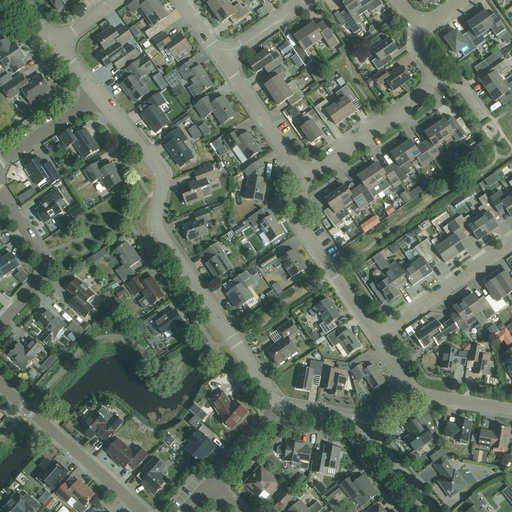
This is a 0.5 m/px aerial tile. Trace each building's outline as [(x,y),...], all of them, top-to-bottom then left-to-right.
[(50,0),(58,12),(74,1),(77,5),(83,0),(50,0)] [(150,0),(144,4),(141,0),(136,0),(127,6),(132,14),(138,9),(145,19),(161,7),(156,0),(150,0)] [(213,15),(229,4),(226,0),(213,0),(208,4),(211,8),(209,9),(213,15)] [(359,17),(363,13),(354,0),(343,0),(341,2),(346,10),(340,14),(342,17),(346,23),(354,34),(361,30),(356,23),(361,20),(359,17)] [(354,0),(363,13),(368,10),(371,13),(382,5),(378,0),(354,0)] [(229,4),(213,15),(217,20),(219,20),(221,24),(231,17),(236,23),(251,13),(246,6),(243,9),(240,4),(232,9),(229,4)] [(161,7),(145,19),(152,28),(145,33),(149,40),(163,31),(158,24),(168,17),(161,7)] [(266,10),(259,15),(262,19),(269,14),(266,10)] [(488,15),(485,11),(476,18),(488,35),(493,32),(498,39),(507,32),(493,12),(488,15)] [(342,17),(338,20),(342,26),(345,24),(346,23),(342,17)] [(483,38),(488,35),(476,18),(467,24),(473,33),(468,37),(466,34),(466,35),(476,49),(476,48),(486,41),(483,38)] [(312,22),(303,28),(314,45),(323,38),(331,49),(338,44),(321,21),(315,25),(312,22)] [(120,46),(133,38),(125,27),(116,33),(112,27),(96,38),(105,50),(105,51),(117,42),(120,46)] [(304,51),(314,45),(303,28),(293,35),(300,45),(293,50),(296,54),(300,59),(305,67),(312,62),(304,51)] [(476,49),(466,35),(461,38),(457,31),(445,39),(456,54),(461,50),(465,57),(476,49)] [(164,33),(153,41),(162,53),(168,49),(177,63),(186,57),(182,53),(189,48),(180,35),(170,42),(164,33)] [(11,45),(7,39),(0,43),(0,67),(1,68),(4,66),(7,64),(14,74),(25,67),(21,61),(24,58),(14,43),(11,45)] [(378,71),(391,62),(388,57),(397,51),(389,39),(373,51),(378,58),(372,62),(378,71)] [(148,41),(143,45),(146,50),(151,46),(148,41)] [(283,55),(292,49),(287,41),(283,44),(284,45),(278,49),(283,55)] [(105,50),(98,55),(107,69),(114,65),(118,71),(139,56),(132,46),(124,51),(120,46),(117,42),(105,51),(105,50)] [(270,57),(266,51),(249,63),(256,74),(264,68),(268,74),(283,64),(275,53),(270,57)] [(291,58),(295,63),(300,59),(296,54),(291,58)] [(148,93),(139,80),(148,73),(147,73),(154,68),(146,57),(139,61),(126,71),(131,78),(121,86),(126,93),(127,92),(135,103),(148,93)] [(503,60),(485,73),(488,78),(481,82),(488,92),(505,80),(502,75),(509,70),(503,60)] [(292,61),(284,64),(287,72),(295,69),(292,61)] [(195,70),(190,62),(178,70),(184,78),(187,76),(194,86),(190,88),(189,90),(194,96),(196,96),(200,94),(200,95),(212,86),(205,75),(206,75),(200,66),(195,70)] [(275,79),(265,86),(272,96),(286,86),(283,81),(290,76),(283,66),(271,74),(275,79)] [(411,79),(402,67),(392,74),(392,73),(388,76),(384,70),(373,78),(367,82),(370,86),(375,82),(379,87),(386,82),(393,92),(411,79)] [(171,89),(177,84),(175,82),(179,79),(174,71),(170,74),(163,79),(171,89)] [(13,80),(9,74),(3,78),(7,83),(13,80)] [(50,91),(40,75),(27,84),(22,76),(3,89),(10,100),(22,91),(31,104),(38,100),(37,99),(50,91)] [(505,80),(488,92),(495,102),(505,95),(509,102),(511,99),(511,82),(509,85),(505,80)] [(286,86),(272,96),(278,106),(288,99),(293,105),(304,97),(293,81),(286,86)] [(166,82),(159,87),(162,91),(169,86),(166,82)] [(336,105),(346,119),(356,112),(349,102),(355,98),(347,86),(336,94),(341,101),(336,105)] [(170,124),(159,108),(165,104),(159,94),(145,103),(150,110),(142,115),(147,123),(148,122),(155,134),(170,124)] [(214,104),(209,97),(195,106),(204,119),(213,112),(222,125),(235,116),(228,105),(229,104),(223,97),(214,104)] [(467,99),(462,103),(469,114),(474,110),(467,99)] [(346,119),(336,105),(331,108),(326,101),(314,109),(323,120),(329,116),(336,126),(346,119)] [(291,121),(300,117),(296,109),(288,113),(291,121)] [(316,127),(322,123),(313,110),(302,118),(306,125),(301,128),(312,144),(323,136),(316,127)] [(177,128),(190,119),(187,114),(173,123),(177,128)] [(443,118),(433,125),(445,141),(447,145),(451,142),(454,145),(466,137),(453,119),(447,123),(443,118)] [(435,148),(445,141),(433,125),(424,132),(429,139),(422,144),(433,160),(440,155),(435,148)] [(188,130),(192,135),(198,131),(195,126),(188,130)] [(78,135),(74,128),(59,137),(66,148),(74,143),(84,159),(99,150),(86,130),(78,135)] [(194,161),(195,157),(192,156),(183,143),(187,140),(179,129),(166,139),(170,145),(166,147),(181,168),(191,161),(194,161)] [(237,132),(223,141),(230,151),(232,149),(242,164),(247,160),(260,152),(253,141),(254,141),(248,133),(241,138),(237,132)] [(433,160),(422,144),(416,149),(410,141),(400,148),(410,161),(413,166),(419,163),(422,167),(433,160)] [(410,161),(400,148),(391,155),(397,164),(391,169),(401,183),(407,179),(406,176),(410,173),(408,170),(413,166),(410,161)] [(44,167),(40,159),(24,170),(29,177),(31,176),(38,186),(46,180),(50,186),(61,179),(50,163),(44,167)] [(262,202),(266,180),(262,179),(264,167),(260,161),(245,172),(249,177),(245,199),(262,202)] [(102,170),(98,163),(84,172),(92,184),(100,179),(103,184),(104,183),(108,190),(122,182),(115,171),(116,170),(112,164),(102,170)] [(401,183),(391,169),(389,167),(383,171),(377,164),(368,170),(378,185),(383,192),(392,185),(395,189),(402,184),(401,183)] [(186,206),(204,199),(201,190),(209,187),(207,181),(216,178),(212,166),(194,173),(197,181),(188,184),(190,191),(190,192),(189,192),(189,193),(189,194),(183,196),(183,198),(182,204),(186,205),(186,206)] [(378,185),(368,170),(358,177),(363,184),(356,189),(367,205),(374,200),(373,199),(378,195),(373,188),(378,185)] [(500,181),(495,173),(490,177),(495,184),(500,181)] [(345,186),(335,193),(345,208),(347,211),(352,207),(355,212),(359,208),(361,211),(368,206),(367,205),(356,189),(349,193),(345,186)] [(61,195),(56,188),(38,199),(43,206),(36,211),(44,224),(61,212),(53,200),(61,195)] [(511,217),(511,198),(509,194),(504,197),(500,192),(495,195),(494,193),(488,198),(487,198),(499,215),(506,210),(511,218),(511,217)] [(345,208),(335,193),(325,200),(332,210),(325,215),(335,229),(345,223),(342,220),(345,218),(350,215),(347,211),(345,208)] [(20,204),(25,201),(22,195),(16,199),(20,204)] [(487,198),(488,198),(485,195),(478,199),(480,203),(483,206),(478,209),(481,214),(476,217),(488,234),(498,227),(492,219),(499,215),(487,198)] [(222,203),(212,207),(214,213),(224,209),(222,203)] [(68,211),(73,220),(85,213),(79,204),(68,211)] [(381,211),(385,217),(391,213),(387,206),(381,211)] [(188,242),(209,234),(204,222),(211,220),(207,210),(194,215),(196,222),(183,227),(188,242)] [(267,219),(262,210),(248,219),(255,228),(259,225),(270,242),(283,234),(272,216),(267,219)] [(488,234),(476,217),(471,220),(468,216),(464,220),(461,216),(454,221),(466,238),(473,233),(478,241),(488,234)] [(376,218),(370,222),(373,227),(379,223),(376,218)] [(460,242),(466,238),(454,221),(443,229),(448,236),(443,240),(455,257),(465,250),(460,242)] [(246,228),(243,224),(233,230),(236,235),(246,228)] [(431,242),(429,239),(422,243),(433,260),(440,256),(445,264),(455,257),(443,240),(438,243),(436,239),(431,242)] [(135,255),(127,243),(115,252),(124,266),(115,271),(123,283),(135,275),(130,268),(140,261),(136,255),(135,255)] [(216,279),(232,269),(224,258),(225,257),(216,244),(205,252),(212,261),(206,265),(216,279)] [(427,265),(433,260),(422,244),(415,248),(417,252),(412,255),(415,259),(410,263),(423,280),(432,273),(427,265)] [(91,258),(91,259),(95,263),(106,255),(103,250),(103,249),(91,258)] [(306,269),(294,250),(277,262),(272,254),(259,263),(264,270),(273,264),(277,269),(283,265),(292,278),(306,269)] [(4,260),(0,253),(0,272),(3,277),(7,275),(8,276),(12,274),(12,272),(20,266),(12,254),(4,260)] [(406,266),(403,262),(398,265),(396,262),(389,267),(390,268),(400,283),(407,279),(413,287),(423,280),(410,263),(406,266)] [(382,278),(370,286),(383,304),(388,300),(390,303),(392,305),(399,300),(397,298),(399,296),(394,288),(400,283),(390,268),(381,275),(382,278)] [(255,284),(246,272),(231,282),(236,289),(227,295),(237,309),(254,298),(247,289),(255,284)] [(495,279),(507,296),(511,293),(511,279),(511,281),(505,273),(495,279)] [(144,283),(140,276),(127,285),(134,296),(141,292),(151,306),(164,297),(156,286),(157,285),(152,278),(144,283)] [(82,284),(77,279),(67,290),(76,298),(70,305),(85,318),(93,309),(87,303),(94,295),(88,289),(88,287),(85,284),(82,284)] [(495,314),(507,306),(502,299),(507,296),(495,279),(485,286),(491,295),(485,299),(495,314)] [(123,288),(114,293),(118,298),(126,293),(123,288)] [(495,314),(485,299),(484,297),(478,301),(473,295),(463,302),(474,317),(481,312),(487,321),(496,314),(495,314)] [(322,338),(323,337),(326,335),(337,327),(333,322),(340,317),(327,299),(309,312),(314,318),(319,315),(324,323),(319,326),(323,332),(319,334),(322,338)] [(463,335),(470,329),(468,327),(477,321),(474,317),(463,302),(454,308),(458,315),(452,319),(460,331),(463,335)] [(182,322),(175,311),(164,318),(163,316),(160,318),(156,313),(145,321),(149,327),(155,337),(161,334),(162,335),(171,329),(173,333),(183,326),(181,322),(182,322)] [(59,322),(49,313),(40,324),(48,331),(40,340),(47,347),(54,339),(66,326),(60,321),(59,322)] [(460,331),(452,319),(451,319),(452,320),(442,327),(437,320),(414,336),(423,349),(434,341),(438,346),(460,331)] [(278,366),(297,352),(288,339),(298,332),(291,321),(278,330),(283,338),(279,341),(280,342),(267,350),(278,366)] [(68,328),(78,338),(83,332),(73,323),(68,328)] [(141,334),(147,332),(144,325),(139,327),(141,334)] [(500,332),(495,326),(486,333),(490,339),(500,332)] [(341,336),(337,330),(327,337),(334,348),(340,344),(348,355),(360,347),(349,330),(341,336)] [(34,358),(43,348),(34,340),(25,349),(19,344),(9,355),(15,361),(14,362),(24,370),(35,358),(34,358)] [(463,351),(469,352),(470,346),(467,341),(462,344),(463,351)] [(469,352),(468,361),(476,363),(474,374),(486,376),(486,375),(490,376),(492,375),(493,369),(491,368),(488,367),(489,357),(477,355),(478,347),(470,346),(469,352)] [(447,349),(445,349),(441,368),(454,371),(455,365),(465,366),(467,353),(458,352),(458,351),(455,351),(454,348),(448,347),(447,349)] [(511,377),(511,349),(504,355),(508,361),(503,364),(511,377)] [(47,360),(53,365),(58,359),(52,354),(47,360)] [(321,377),(323,363),(311,361),(309,370),(300,368),(296,389),(310,391),(313,376),(321,377)] [(367,370),(363,364),(351,372),(358,382),(365,377),(374,391),(385,383),(373,365),(367,370)] [(342,397),(346,378),(337,377),(338,371),(324,369),(321,386),(330,388),(329,395),(342,397)] [(229,402),(223,392),(210,400),(221,417),(220,419),(223,422),(222,423),(222,425),(225,427),(227,427),(228,426),(232,429),(247,413),(235,402),(231,407),(228,404),(229,402)] [(87,418),(85,421),(85,423),(79,430),(91,440),(97,433),(100,435),(99,437),(105,442),(123,423),(115,416),(108,423),(95,412),(89,418),(87,418)] [(195,417),(190,423),(196,429),(202,423),(195,417)] [(422,427),(416,418),(405,426),(411,435),(406,438),(415,451),(432,440),(423,427),(422,427)] [(447,423),(445,436),(455,438),(454,440),(460,441),(460,443),(467,444),(468,442),(471,423),(457,421),(457,425),(447,423)] [(213,435),(203,426),(199,431),(198,430),(188,441),(192,445),(186,452),(199,463),(208,453),(209,455),(216,447),(209,441),(213,435)] [(506,451),(510,430),(494,427),(493,433),(481,431),(479,446),(491,448),(506,451)] [(165,441),(169,445),(174,439),(170,435),(165,441)] [(132,452),(118,440),(107,452),(113,457),(113,458),(118,462),(117,463),(124,469),(132,460),(138,465),(147,455),(137,446),(132,452)] [(312,449),(300,447),(301,442),(287,440),(286,448),(280,447),(277,448),(277,452),(279,455),(285,456),(283,462),(292,463),(291,465),(299,466),(299,469),(308,471),(312,449)] [(323,460),(315,458),(313,472),(327,474),(328,468),(336,470),(340,449),(325,447),(323,460)] [(440,450),(442,458),(449,459),(447,451),(440,450)] [(362,464),(365,462),(358,453),(355,456),(362,464)] [(178,459),(175,462),(182,468),(187,463),(180,456),(178,459)] [(154,496),(159,490),(160,490),(163,487),(163,486),(168,480),(160,473),(165,467),(154,457),(144,469),(150,474),(149,475),(149,477),(150,478),(143,486),(154,496)] [(43,459),(38,466),(44,470),(49,464),(43,459)] [(454,472),(446,460),(441,460),(434,465),(444,479),(439,482),(450,498),(466,487),(455,471),(454,472)] [(128,465),(134,470),(137,466),(132,461),(128,465)] [(58,470),(50,463),(36,480),(42,486),(47,485),(52,490),(68,472),(61,466),(58,470)] [(270,495),(280,483),(261,466),(243,485),(248,490),(247,490),(251,494),(252,493),(257,498),(265,490),(270,495)] [(144,469),(136,477),(144,484),(150,478),(149,477),(149,475),(149,474),(144,469)] [(351,477),(340,486),(351,500),(357,495),(364,505),(377,495),(369,485),(370,484),(364,476),(356,482),(351,477)] [(298,489),(302,484),(297,479),(292,484),(298,489)] [(94,495),(78,481),(72,489),(66,483),(56,494),(67,503),(72,497),(77,502),(73,507),(79,511),(84,511),(89,507),(86,504),(94,495)] [(187,499),(194,492),(187,485),(180,492),(187,499)] [(326,494),(325,495),(330,501),(341,492),(337,486),(328,492),(326,494)] [(286,487),(275,499),(285,508),(295,495),(286,487)] [(503,492),(508,499),(511,495),(511,490),(509,487),(503,492)] [(9,503),(0,511),(23,511),(24,511),(35,511),(40,507),(27,495),(23,501),(15,494),(8,502),(9,503)] [(485,511),(479,504),(482,502),(476,494),(465,503),(470,510),(467,511),(485,511)] [(51,508),(57,501),(52,497),(44,506),(51,511),(53,511),(54,511),(51,508)] [(67,504),(72,508),(77,502),(72,497),(67,504)] [(318,511),(323,509),(317,502),(308,510),(301,501),(287,511),(318,511)]
